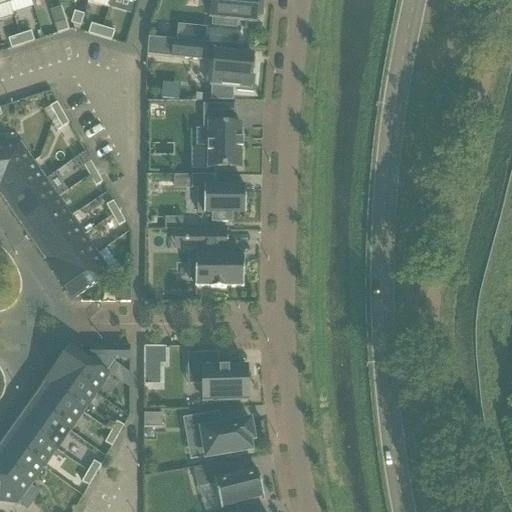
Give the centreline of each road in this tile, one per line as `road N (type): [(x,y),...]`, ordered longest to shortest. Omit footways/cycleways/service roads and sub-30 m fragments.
road 1 (secondary): [(403,511),(382,252),(390,130),(415,0)]
road 2 (residential): [(284,323),(286,122),(299,0)]
road 3 (residential): [(76,325),(284,323)]
road 4 (residential): [(310,511),(284,323)]
